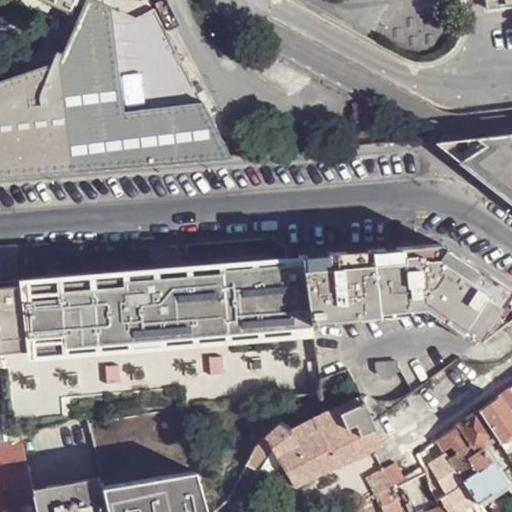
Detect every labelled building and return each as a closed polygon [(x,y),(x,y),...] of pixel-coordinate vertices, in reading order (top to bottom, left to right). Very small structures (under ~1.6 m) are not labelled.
[(0,173),(233,155),(203,99),(122,105),(115,8),(97,0),(95,0),(89,0),(65,60),(0,80),(0,173)] [(45,0),(73,11),(77,0),(45,0)] [(511,0),(486,0),(488,8),(511,5),(511,0)] [(185,63),(157,10),(141,18),(115,8),(122,105),(203,99),(185,63)] [(511,130),(487,134),(511,140),(511,130)] [(511,140),(487,134),(437,140),(461,160),(468,155),(511,189),(511,140)] [(511,189),(468,155),(461,160),(511,199),(511,189)] [(511,287),(443,241),(372,248),(382,309),(427,305),(481,340),(506,302),(511,292),(511,287)] [(372,248),(305,255),(306,262),(314,319),(380,313),(380,309),(382,309),(372,248)] [(289,257),(158,270),(158,276),(225,269),(290,263),(289,257)] [(290,263),(225,269),(229,336),(294,330),(293,328),(315,326),(314,319),(306,262),(290,263)] [(128,273),(94,275),(99,348),(132,345),(132,342),(163,340),(163,342),(229,336),(225,269),(158,276),(128,278),(128,273)] [(94,275),(0,279),(0,330),(2,354),(34,351),(35,353),(99,348),(94,275)] [(427,305),(382,309),(385,333),(390,329),(396,333),(404,355),(413,375),(440,365),(444,372),(486,344),(481,340),(427,305)] [(380,313),(314,319),(315,326),(323,380),(353,368),(375,351),(386,343),(385,333),(382,309),(380,309),(380,313)] [(386,343),(375,351),(380,362),(401,361),(416,392),(444,372),(440,365),(413,375),(404,355),(396,333),(390,329),(385,333),(386,343)] [(375,351),(353,368),(380,362),(375,351)] [(383,375),(388,378),(389,378),(396,376),(401,370),(401,361),(380,362),(380,372),(383,375)] [(11,435),(3,362),(0,362),(0,441),(12,440),(11,435)] [(511,386),(499,395),(511,414),(511,386)] [(511,414),(499,395),(480,409),(500,439),(511,431),(511,414)] [(328,412),(316,418),(338,464),(385,442),(375,421),(364,396),(328,412)] [(475,413),(436,439),(442,448),(453,442),(459,451),(478,439),(479,441),(490,434),(475,413)] [(78,420),(20,433),(32,483),(33,490),(101,476),(91,429),(89,418),(78,420)] [(283,422),(267,436),(297,485),(301,483),(314,477),(338,464),(316,418),(293,428),(283,422)] [(507,450),(511,446),(511,431),(500,439),(507,450)] [(0,441),(0,489),(32,483),(20,433),(11,435),(12,440),(0,441)] [(459,451),(449,458),(474,495),(479,501),(480,503),(506,484),(508,483),(479,441),(478,439),(459,451)] [(445,453),(428,465),(443,498),(449,511),(463,502),(474,495),(449,458),(445,453)] [(393,462),(382,467),(390,484),(404,477),(396,461),(393,462)] [(438,500),(443,498),(428,465),(424,469),(438,500)] [(382,467),(366,476),(374,493),(376,492),(390,484),(382,467)] [(33,490),(35,501),(37,511),(106,511),(106,507),(103,481),(102,480),(101,476),(33,490)] [(314,477),(301,483),(304,487),(306,487),(316,484),(316,482),(314,477)] [(32,483),(0,489),(0,501),(1,507),(35,501),(33,490),(32,483)] [(206,511),(204,491),(106,507),(106,511),(206,511)] [(474,495),(463,502),(467,508),(479,501),(474,495)] [(443,498),(438,500),(442,507),(444,511),(447,511),(449,511),(443,498)] [(463,502),(449,511),(450,511),(465,511),(468,510),(467,508),(463,502)]
